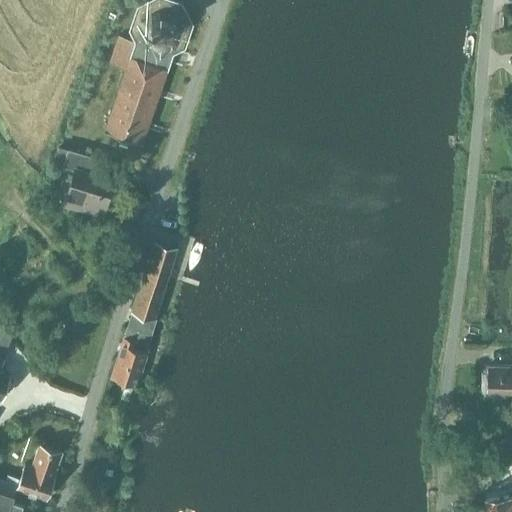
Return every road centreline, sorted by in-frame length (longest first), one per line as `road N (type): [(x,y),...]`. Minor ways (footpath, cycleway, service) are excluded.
road 1 (residential): [(60,511),(222,0)]
road 2 (residential): [(443,511),(443,406),(487,0)]
road 3 (track): [(0,195),(93,279),(126,290)]
